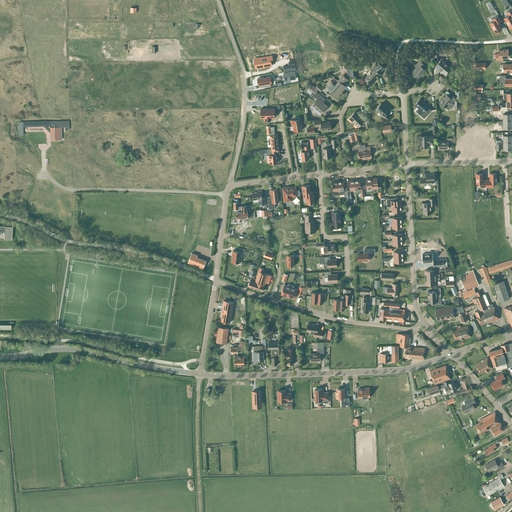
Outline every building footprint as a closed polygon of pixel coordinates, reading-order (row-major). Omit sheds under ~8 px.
[(498,16),(493,19),(494,21),(489,23),(495,33),(502,29),(498,22),(501,21),(498,16)] [(503,57),(508,57),(508,49),(503,49),(503,50),(499,50),(499,54),(496,54),(496,60),(503,60),(503,57)] [(445,50),(430,53),(431,57),(431,60),(437,58),(437,56),(448,54),(448,51),(445,51),(445,50)] [(270,56),(257,58),(258,68),(272,65),(270,56)] [(445,75),(451,68),(445,63),(447,60),(444,59),(442,61),(441,60),(435,66),(441,71),(439,73),(441,74),(442,72),(445,75)] [(423,73),(426,70),(422,67),(424,64),(420,60),(415,66),(416,67),(411,73),(418,78),(422,73),(423,73)] [(503,69),(503,72),(511,72),(511,64),(505,64),(505,61),(497,61),(497,69),(503,69)] [(371,71),(364,78),(371,84),(380,74),(379,73),(382,69),(383,68),(384,68),(378,62),(377,64),(375,63),(370,69),(371,71)] [(284,81),(296,79),(294,72),(283,73),(284,81)] [(332,83),(327,88),(331,91),(330,91),(336,96),(345,87),(343,85),(345,82),(348,79),(343,75),(340,78),(338,81),(339,82),(335,86),(332,83)] [(500,85),(511,85),(511,77),(505,78),(505,75),(499,75),(500,85)] [(270,76),(257,79),(258,85),(264,85),(264,87),(270,85),(270,83),(271,83),(270,76)] [(312,85),(309,89),(312,92),(310,95),(312,96),(316,100),(311,106),(320,114),(326,106),(321,102),(324,99),(319,94),(316,92),(317,90),(312,85)] [(458,101),(456,98),(452,95),(450,97),(446,94),(439,103),(445,108),(446,108),(448,110),(453,104),(450,102),(451,102),(452,103),(454,100),(454,101),(455,108),(459,107),(458,101)] [(420,99),(415,105),(418,108),(416,111),(424,118),(431,110),(428,108),(429,107),(420,99)] [(387,113),(390,110),(386,107),(386,108),(381,103),(375,109),(383,117),(382,117),(385,120),(389,116),(387,113)] [(274,109),(260,109),(261,118),(264,118),(264,120),(271,120),(271,118),(274,118),(274,109)] [(358,127),(364,121),(355,112),(348,118),(352,121),(351,122),(354,124),(358,127)] [(295,119),(290,120),(291,126),(292,126),(293,131),(302,129),(300,119),(300,117),(295,118),(295,119)] [(321,131),(331,130),(330,121),(321,122),(320,119),(315,120),(315,127),(321,126),(321,131)] [(69,130),(68,121),(18,122),(18,135),(22,135),(22,126),(43,126),(50,133),(50,140),(61,139),(61,126),(64,126),(65,130),(69,130)] [(270,126),(266,126),(266,128),(267,136),(270,135),(271,149),(267,149),(268,153),(268,155),(269,155),(270,163),(277,163),(277,159),(276,155),(280,155),(279,151),(278,134),(275,135),(274,127),(270,127),(270,126)] [(427,144),(433,143),(433,137),(427,137),(427,136),(419,136),(419,147),(427,147),(427,144)] [(450,144),(452,144),(451,138),(447,138),(447,141),(438,141),(438,149),(448,149),(448,147),(450,147),(450,144)] [(330,148),(336,147),(336,140),(331,140),(331,143),(327,143),(328,148),(323,149),(324,158),(331,157),(330,148)] [(308,142),(301,142),(301,151),(302,160),(308,159),(308,157),(309,157),(308,146),(308,142)] [(511,142),(503,143),(503,150),(511,149),(511,142)] [(359,148),(357,148),(359,158),(362,158),(362,160),(372,158),(370,147),(365,147),(364,145),(359,146),(359,148)] [(489,179),(486,180),(486,181),(486,187),(493,187),(492,183),(497,183),(496,173),(489,173),(489,179)] [(432,180),(434,180),(434,174),(426,174),(426,178),(420,178),(421,186),(425,186),(425,185),(432,185),(432,180)] [(483,174),(476,174),(476,184),(480,184),(480,187),(486,187),(486,181),(486,180),(483,180),(483,174)] [(366,185),(364,185),(365,189),(372,188),(372,184),(371,179),(366,179),(366,185)] [(363,187),(361,187),(360,180),(354,181),(355,190),(356,193),(360,192),(361,197),(364,197),(363,187)] [(343,181),(337,182),(338,191),(339,194),(344,194),(344,198),(347,198),(350,197),(350,191),(347,192),(347,189),(344,190),(343,181)] [(306,204),(314,203),(313,191),(311,191),(310,185),(302,186),(303,197),(306,197),(306,204)] [(296,186),(282,188),(284,201),(292,200),(292,199),(293,199),(294,199),(294,198),(295,198),(295,197),(296,196),(297,196),(296,186)] [(279,202),(277,189),(270,190),(271,196),(267,197),(269,209),(275,208),(274,202),(279,202)] [(259,204),(266,203),(265,196),(262,197),(261,191),(258,191),(258,192),(252,193),(253,200),(258,199),(259,204)] [(393,198),(387,199),(387,207),(391,206),(392,206),(396,206),(396,200),(396,198),(393,198)] [(429,199),(429,200),(429,203),(421,203),(422,207),(423,207),(423,214),(431,213),(431,205),(435,205),(434,198),(429,199)] [(247,206),(239,206),(240,209),(238,209),(236,209),(236,219),(237,219),(237,223),(244,222),(243,219),(248,218),(247,211),(247,206)] [(334,212),(332,213),(333,227),(340,227),(340,212),(334,212)] [(315,232),(315,224),(314,224),(313,221),(312,221),(312,215),(305,215),(306,232),(315,232)] [(0,233),(4,234),(4,239),(11,240),(12,227),(0,226),(0,233)] [(336,253),(335,245),(324,245),(324,242),(316,243),(316,247),(324,247),(324,253),(336,253)] [(232,262),(239,263),(240,252),(245,253),(245,249),(238,248),(238,251),(233,251),(232,257),(232,262)] [(358,261),(368,260),(368,254),(370,254),(370,249),(364,249),(364,254),(358,254),(358,261)] [(197,255),(192,253),(189,263),(203,268),(206,261),(196,257),(197,255)] [(433,253),(422,254),(423,262),(433,262),(433,267),(447,266),(446,259),(433,260),(433,253)] [(330,257),(323,257),(319,257),(319,264),(323,264),(324,268),(328,268),(328,267),(336,266),(336,260),(330,260),(330,257)] [(511,262),(511,260),(487,268),(489,274),(511,266),(511,262)] [(485,266),(480,269),(481,273),(482,273),(486,283),(487,283),(490,282),(491,282),(485,266)] [(269,284),(271,276),(262,273),(263,269),(259,268),(258,271),(255,282),(256,283),(254,288),(263,291),(265,283),(269,284)] [(469,273),(460,277),(465,291),(472,288),(474,287),(476,286),(475,285),(478,284),(472,270),(468,272),(469,273)] [(331,271),(324,272),(325,278),(328,277),(328,282),(337,281),(337,274),(331,275),(331,271)] [(499,302),(510,299),(503,281),(493,284),(499,302)] [(284,285),(281,295),(287,297),(291,286),(288,284),(287,286),(284,285)] [(383,287),(383,293),(387,293),(392,294),(398,295),(398,284),(393,284),(393,288),(387,288),(387,287),(383,287)] [(294,287),(291,286),(287,297),(294,299),(297,290),(294,289),(294,287)] [(368,293),(369,289),(361,288),(361,293),(362,293),(362,296),(361,301),(362,301),(361,312),(368,312),(369,302),(366,302),(366,297),(365,297),(366,293),(368,293)] [(427,292),(428,297),(441,297),(440,288),(434,288),(434,291),(427,292)] [(474,289),(474,288),(473,289),(465,292),(464,289),(462,290),(463,293),(462,293),(464,298),(468,297),(476,294),(474,289)] [(482,295),(480,290),(476,292),(478,297),(472,299),(474,304),(476,303),(479,309),(477,309),(478,310),(475,312),(480,325),(485,322),(488,321),(489,323),(499,319),(494,306),(493,307),(492,304),(486,306),(482,295)] [(318,293),(317,303),(322,304),(323,297),(325,297),(325,294),(323,294),(318,293)] [(339,300),(338,310),(344,310),(344,304),(345,305),(349,305),(349,304),(350,299),(350,295),(345,295),(345,300),(343,300),(343,296),(339,296),(339,300)] [(441,297),(428,297),(428,303),(435,303),(435,305),(441,305),(441,297)] [(232,310),(230,310),(231,302),(233,303),(233,302),(224,301),(222,308),(232,310)] [(399,307),(399,308),(399,304),(384,302),(383,308),(380,308),(379,318),(386,319),(386,320),(404,322),(405,310),(399,309),(399,307)] [(444,320),(455,318),(454,314),(453,308),(453,307),(435,310),(437,319),(442,318),(444,320)] [(229,316),(230,310),(232,310),(222,308),(220,320),(230,322),(231,316),(229,316)] [(465,313),(465,312),(459,314),(462,322),(468,320),(466,314),(465,313)] [(317,330),(318,325),(314,324),(314,325),(308,324),(306,331),(314,333),(314,336),(321,337),(322,331),(317,330)] [(458,340),(470,337),(467,326),(456,329),(456,330),(452,332),(454,340),(458,339),(458,340)] [(214,334),(214,340),(216,340),(216,343),(227,344),(228,329),(217,327),(217,334),(214,334)] [(409,334),(401,334),(396,333),(395,343),(400,343),(399,346),(405,347),(404,358),(424,359),(425,348),(410,347),(408,347),(409,334)] [(502,348),(507,368),(511,366),(511,341),(511,342),(501,346),(501,348),(502,348)] [(277,365),(277,357),(277,355),(279,355),(279,342),(268,343),(268,349),(271,349),(271,365),(277,365)] [(317,354),(310,354),(310,361),(320,361),(320,354),(324,354),(323,346),(323,343),(317,343),(317,354)] [(266,353),(266,346),(263,346),(263,345),(259,346),(253,347),(252,347),(252,352),(252,361),(263,360),(263,353),(266,353)] [(382,361),(382,362),(389,361),(392,361),(398,361),(398,346),(391,346),(392,353),(379,354),(380,361),(382,361)] [(495,371),(507,368),(502,348),(501,348),(489,351),(491,358),(495,371)] [(244,366),(244,356),(234,356),(234,366),(244,366)] [(485,372),(492,368),(487,358),(474,364),(479,374),(484,371),(485,372)] [(429,388),(427,389),(429,395),(431,395),(439,392),(438,391),(443,389),(444,389),(443,388),(445,387),(445,389),(446,392),(450,391),(451,391),(458,389),(456,383),(454,383),(454,381),(449,383),(448,380),(450,379),(446,365),(430,371),(434,384),(443,381),(444,384),(437,386),(429,388)] [(502,373),(496,376),(498,379),(491,383),(494,390),(504,385),(501,380),(505,378),(502,373)] [(451,394),(449,395),(450,398),(452,397),(460,394),(466,392),(466,393),(473,390),(471,386),(469,386),(467,381),(466,379),(460,381),(461,384),(462,384),(463,388),(459,390),(459,391),(451,394)] [(364,389),(358,389),(358,397),(369,397),(369,388),(364,388),(364,389)] [(322,389),(314,389),(315,400),(315,402),(318,402),(318,400),(322,400),(322,403),(328,403),(328,392),(324,392),(324,393),(322,393),(322,389)] [(344,389),(337,389),(338,399),(341,398),(341,404),(345,404),(345,407),(349,407),(349,398),(344,398),(344,389)] [(285,390),(278,391),(278,402),(285,401),(285,400),(291,400),(291,393),(287,393),(287,394),(285,394),(285,390)] [(261,391),(252,391),(253,405),(253,408),(261,407),(261,404),(261,391)] [(474,401),(473,397),(464,401),(465,404),(461,406),(464,413),(474,408),(472,402),(474,401)] [(504,430),(495,412),(482,418),(483,420),(476,424),(481,434),(488,430),(491,429),(495,435),(504,430)] [(494,449),(497,447),(495,444),(488,447),(488,448),(485,449),(487,454),(495,451),(494,449)] [(498,470),(504,466),(501,461),(497,463),(495,459),(485,465),(489,471),(496,467),(498,470)] [(498,476),(499,478),(482,487),(483,488),(481,490),(484,495),(486,494),(487,496),(504,487),(503,485),(500,480),(503,478),(501,474),(498,476)] [(500,497),(491,502),(495,509),(503,505),(500,497)]
